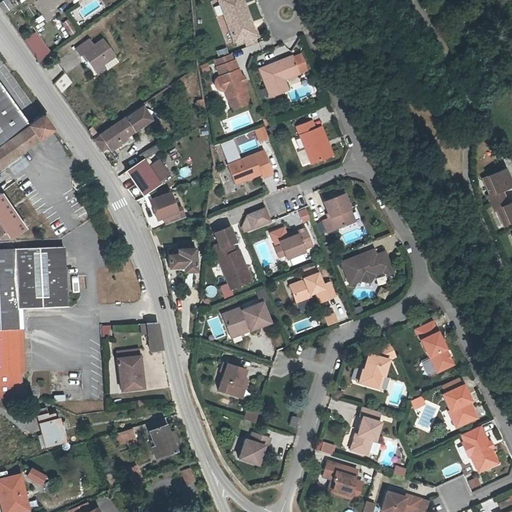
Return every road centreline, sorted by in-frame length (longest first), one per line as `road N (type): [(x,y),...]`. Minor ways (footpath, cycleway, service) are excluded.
road 1 (secondary): [(203,460),(128,220),(0,32)]
road 2 (residential): [(282,511),(336,343),(400,312),(421,281)]
road 3 (residential): [(421,281),(444,300),(511,451)]
road 4 (residential): [(363,164),(305,33),(285,11)]
road 5 (residential): [(421,281),(416,251),(363,164)]
